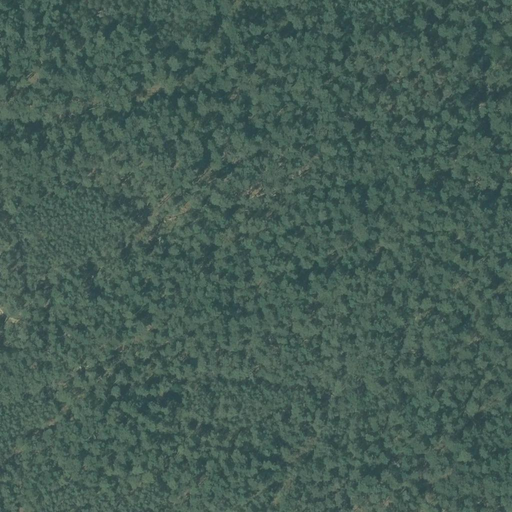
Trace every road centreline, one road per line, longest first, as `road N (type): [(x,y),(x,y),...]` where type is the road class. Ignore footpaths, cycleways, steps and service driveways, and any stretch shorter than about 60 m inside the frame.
road 1 (track): [(0,312),(157,355),(278,335),(354,353),(401,345),(425,360),(511,482)]
road 2 (unknown): [(0,122),(87,116),(171,86),(227,0)]
